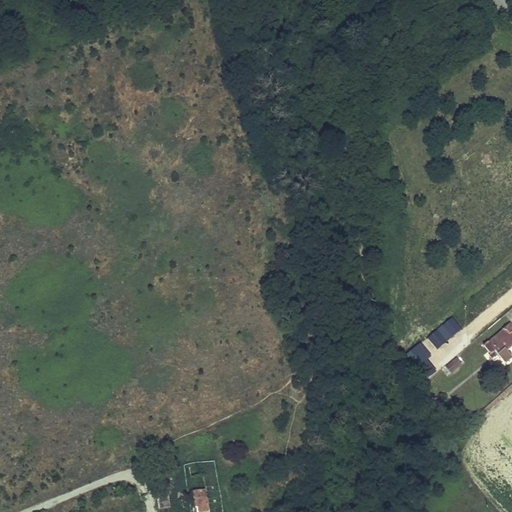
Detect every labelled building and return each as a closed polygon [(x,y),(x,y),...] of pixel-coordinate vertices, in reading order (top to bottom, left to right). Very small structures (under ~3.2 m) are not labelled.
[(461,330),(452,319),(444,326),(453,337),(461,330)] [(489,356),(494,362),(501,357),(504,361),(510,355),(507,351),(511,347),(511,327),(509,324),(505,328),(506,329),(490,343),(489,341),(484,345),(491,354),(489,356)] [(447,342),(437,331),(429,338),(439,349),(447,342)] [(431,356),(421,344),(402,361),(421,384),(436,371),(427,360),(431,356)] [(460,359),(458,356),(442,369),(448,377),(456,370),(452,366),(460,359)] [(460,359),(452,366),(456,370),(464,363),(460,359)] [(431,389),(428,383),(414,392),(417,398),(423,394),(431,389)] [(417,398),(431,420),(437,416),(433,409),(434,408),(429,400),(427,401),(423,394),(417,398)] [(196,507),(190,507),(190,511),(209,511),(210,511),(210,510),(203,475),(198,475),(192,477),(190,467),(190,466),(182,468),(176,469),(181,490),(181,492),(194,491),(196,507)] [(279,471),(284,486),(298,481),(292,466),(279,471)] [(169,492),(171,508),(183,506),(181,492),(181,490),(169,492)] [(171,508),(169,492),(158,493),(160,510),(171,508)]
